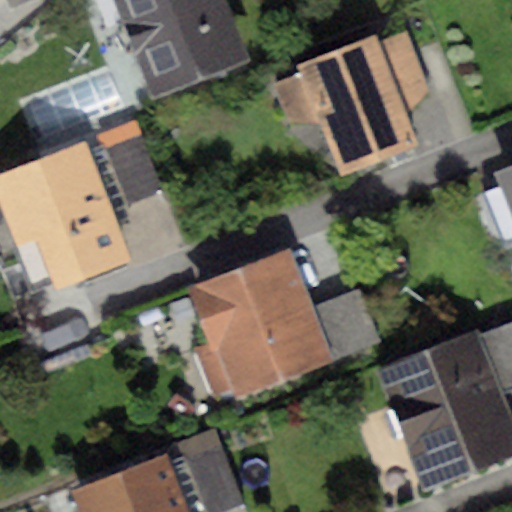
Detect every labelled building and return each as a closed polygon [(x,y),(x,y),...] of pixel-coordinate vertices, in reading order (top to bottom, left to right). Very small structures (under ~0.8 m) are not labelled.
[(227,0),(114,0),(152,98),(251,60),(227,0)] [(405,32),(379,42),(406,115),(429,92),(405,32)] [(376,34),(296,64),(299,74),(318,123),(337,173),(417,143),(406,115),(379,42),(376,34)] [(318,123),(299,74),(274,84),(287,123),(318,123)] [(139,127),(104,140),(126,202),(161,190),(139,127)] [(83,143),(0,171),(0,210),(29,295),(125,262),(83,143)] [(511,165),(495,172),(511,217),(511,165)] [(289,249),(193,286),(215,341),(194,348),(213,395),(233,387),(237,395),(332,359),(312,306),(289,249)] [(358,289),(312,306),(332,359),(378,341),(358,289)] [(511,323),(479,336),(500,391),(511,386),(511,323)] [(478,333),(378,369),(422,489),(511,455),(511,424),(500,391),(479,336),(478,333)] [(221,427),(185,440),(210,511),(211,511),(247,500),(221,427)] [(188,511),(166,454),(72,491),(80,511),(188,511)]
